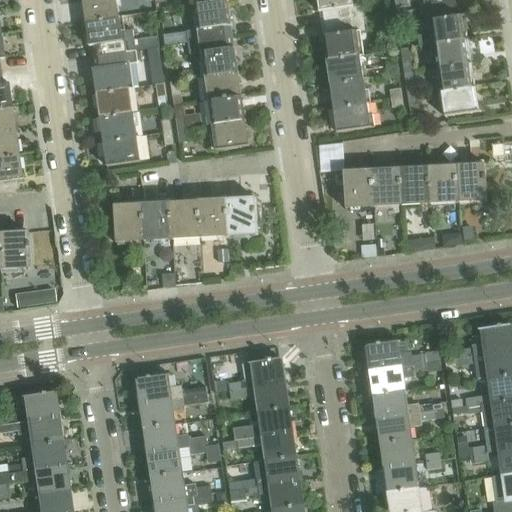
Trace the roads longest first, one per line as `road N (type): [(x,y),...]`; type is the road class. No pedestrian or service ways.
road 1 (residential): [(86,329),(38,0)]
road 2 (residential): [(315,293),(272,0)]
road 3 (secondary): [(315,293),(86,329)]
road 4 (secondary): [(90,353),(319,318)]
road 5 (secondary): [(511,264),(315,293)]
road 6 (residential): [(349,511),(319,318)]
road 7 (secondary): [(319,318),(511,288)]
road 8 (residential): [(90,353),(114,511)]
